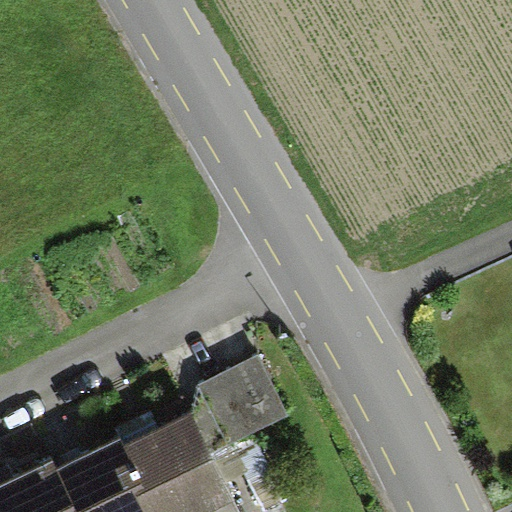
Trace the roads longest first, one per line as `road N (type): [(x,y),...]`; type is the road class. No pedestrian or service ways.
road 1 (residential): [(297,255),(0,400)]
road 2 (tertiary): [(140,0),(297,255)]
road 3 (tertiary): [(297,255),(369,372),(433,511)]
